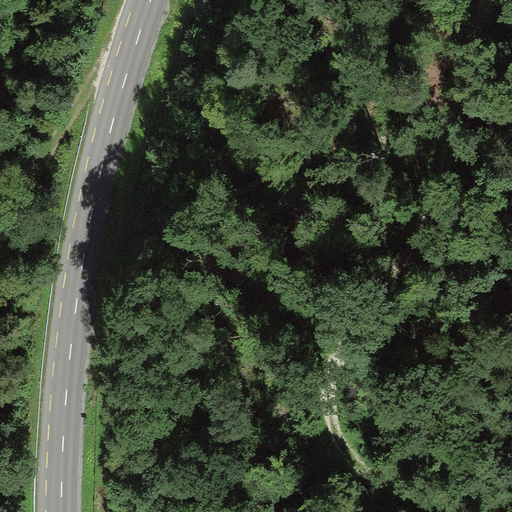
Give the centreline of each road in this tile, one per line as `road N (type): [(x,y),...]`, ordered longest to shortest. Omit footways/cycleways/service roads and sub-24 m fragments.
road 1 (track): [(447,511),(369,472),(332,422),(329,372),(351,327),(408,262),(437,212),(496,0)]
road 2 (secondary): [(61,511),(68,347),(85,221),(114,95),(149,0)]
